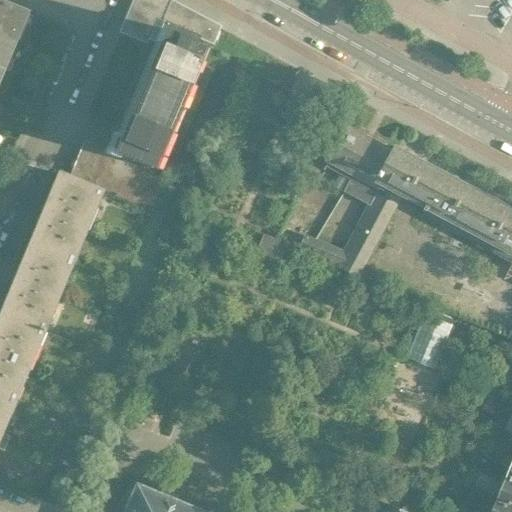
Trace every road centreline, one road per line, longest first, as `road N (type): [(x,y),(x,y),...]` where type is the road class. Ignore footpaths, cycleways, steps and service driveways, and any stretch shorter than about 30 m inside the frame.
road 1 (residential): [(323,511),(135,443),(119,451),(87,511)]
road 2 (secondary): [(504,126),(266,0)]
road 3 (residential): [(92,20),(0,226)]
road 4 (residential): [(511,65),(397,0)]
